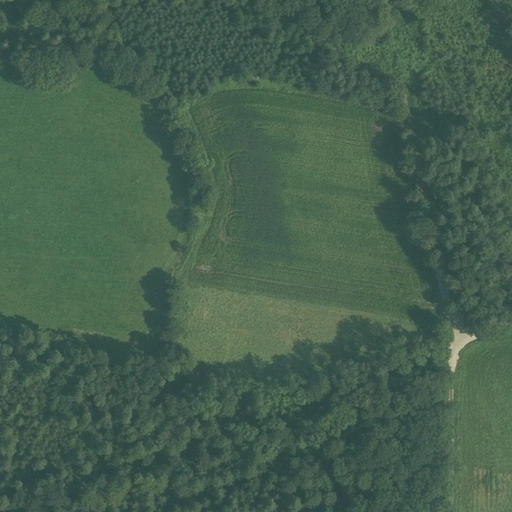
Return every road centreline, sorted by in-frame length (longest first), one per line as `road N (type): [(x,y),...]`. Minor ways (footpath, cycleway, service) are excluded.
road 1 (track): [(295,0),(300,19),(406,109),(446,302),(466,341)]
road 2 (track): [(449,348),(445,511)]
